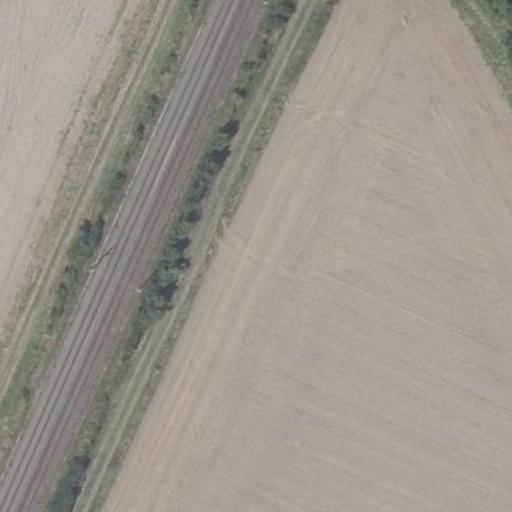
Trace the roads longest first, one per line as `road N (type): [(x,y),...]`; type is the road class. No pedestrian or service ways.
road 1 (track): [(79,511),(311,0)]
road 2 (track): [(0,380),(168,0)]
